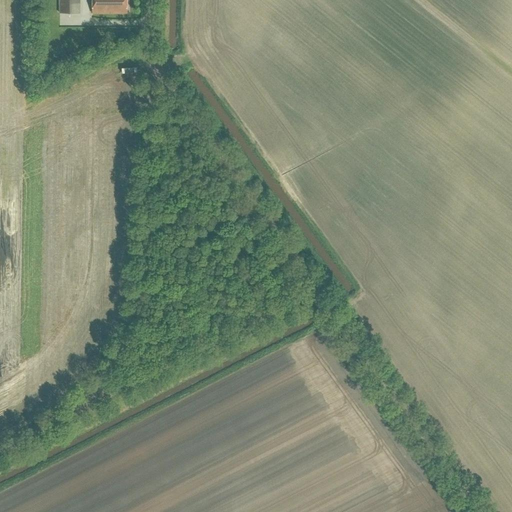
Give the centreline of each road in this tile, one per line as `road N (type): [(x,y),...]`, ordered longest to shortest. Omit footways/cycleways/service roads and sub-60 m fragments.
road 1 (unclassified): [(79,407),(138,308),(150,58)]
road 2 (unclassified): [(314,287),(150,58)]
road 3 (unclassified): [(477,511),(314,287)]
road 4 (unclassified): [(79,407),(314,287)]
